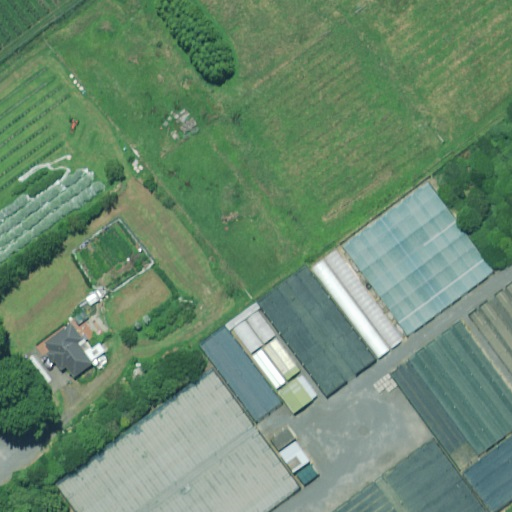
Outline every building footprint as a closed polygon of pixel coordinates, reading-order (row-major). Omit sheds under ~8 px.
[(497,273),(432,184),(346,247),(411,336),(497,273)] [(327,261),(392,351),(404,342),(339,252),(327,261)] [(392,351),(327,261),(314,271),(379,360),(392,351)] [(379,360),(314,271),(310,265),(258,303),(327,398),(379,360)] [(511,287),(471,318),(511,374),(511,287)] [(247,323),(264,346),(277,337),(260,314),(247,323)] [(87,342),(74,323),(48,343),(54,351),(49,354),(63,373),(69,369),(77,379),(98,364),(83,344),(87,342)] [(264,346),(247,323),(237,331),(254,354),(264,346)] [(511,432),(511,389),(464,323),(392,375),(451,456),(467,445),(477,459),(511,432)] [(283,404),(228,327),(202,346),(258,423),(283,404)] [(265,350),(289,382),(302,372),(278,340),(265,350)] [(289,382),(265,350),(255,358),(279,390),(289,382)] [(270,511),(302,489),(215,372),(60,487),(78,511),(270,511)] [(320,397),(304,376),(281,394),(297,414),(320,397)] [(280,452),(296,441),(288,429),(272,441),(280,452)] [(496,511),(511,500),(511,439),(465,474),(492,511),(496,511)] [(312,462),(298,443),(282,455),(296,474),(312,462)] [(388,478),(412,511),(485,511),(435,443),(388,478)] [(320,477),(313,467),(299,476),(306,486),(320,477)] [(396,511),(377,486),(341,511),(396,511)]
